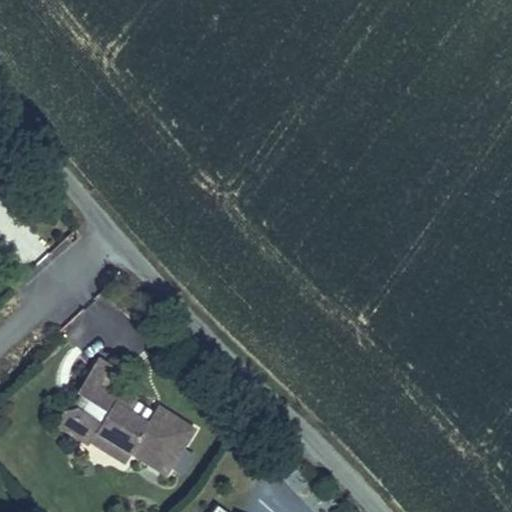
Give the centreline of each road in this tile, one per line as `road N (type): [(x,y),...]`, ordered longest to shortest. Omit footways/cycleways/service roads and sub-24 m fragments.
road 1 (residential): [(381,511),(112,234)]
road 2 (residential): [(112,234),(0,103)]
road 3 (residential): [(0,343),(112,234)]
